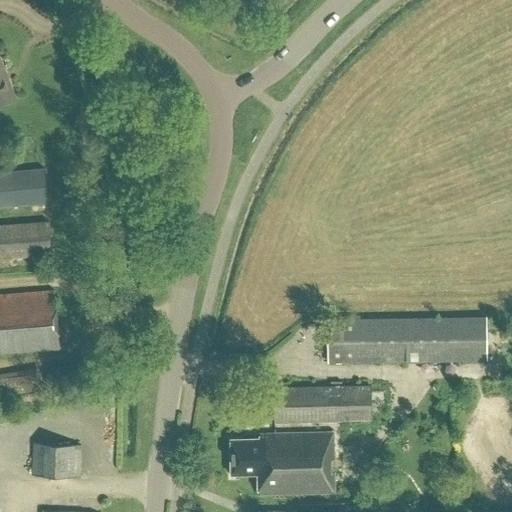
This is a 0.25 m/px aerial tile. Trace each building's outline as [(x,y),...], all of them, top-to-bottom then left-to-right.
[(0,100),(16,95),(0,53),(0,100)] [(44,167),(0,170),(0,206),(47,203),(44,167)] [(0,257),(50,253),(48,221),(0,224),(0,257)] [(0,350),(59,346),(55,287),(36,288),(36,294),(23,295),(23,289),(0,290),(0,350)] [(487,358),(486,317),(327,319),(328,361),(487,358)] [(0,395),(42,387),(38,367),(0,374),(0,395)] [(372,418),(372,412),(370,384),(273,387),(274,422),(372,418)] [(260,437),(230,438),(230,474),(257,474),(257,493),(334,492),(334,431),(260,432),(260,437)] [(77,475),(79,444),(33,440),(31,472),(77,475)]
